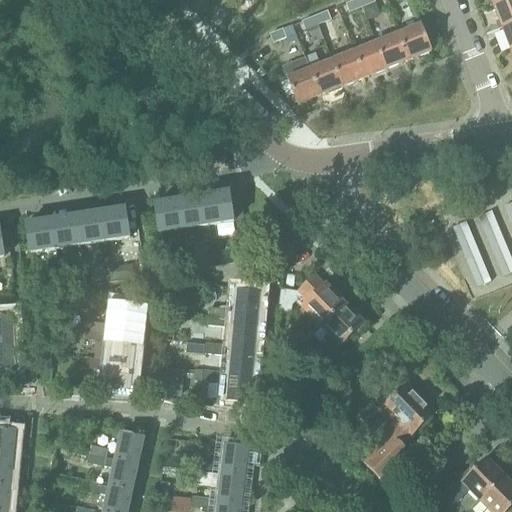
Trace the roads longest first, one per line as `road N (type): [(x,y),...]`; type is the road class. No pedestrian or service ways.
road 1 (residential): [(369,511),(305,454),(131,415),(0,403)]
road 2 (residential): [(511,389),(331,210),(316,186),(315,163)]
road 3 (residential): [(0,213),(297,166)]
road 4 (residential): [(124,0),(273,154),(297,166)]
road 5 (residential): [(315,163),(505,135)]
road 6 (residential): [(389,511),(511,395)]
road 7 (residential): [(505,135),(451,0)]
